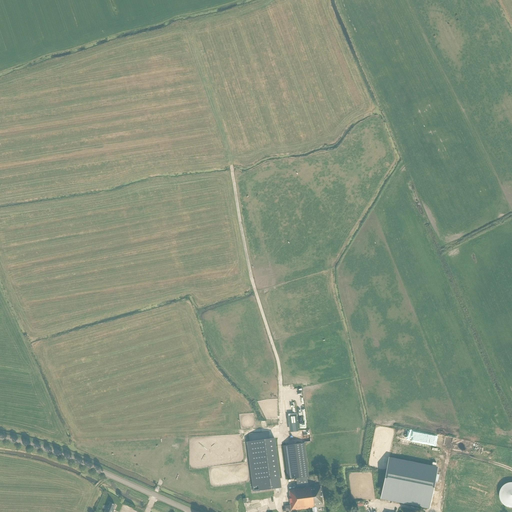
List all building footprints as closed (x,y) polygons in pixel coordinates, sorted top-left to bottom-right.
[(246,442),(253,492),(281,488),(274,438),(254,441),(246,442)] [(308,487),(307,477),(308,476),(304,443),(283,446),(287,479),(296,478),(297,489),(289,490),(289,495),(290,505),(284,506),(285,511),(323,506),(320,485),(315,486),(315,488),(310,488),(310,487),(308,487)] [(381,498),(429,508),(437,468),(389,458),(381,498)] [(511,507),(511,482),(510,482),(509,483),(507,483),(505,484),(504,485),(503,486),(501,488),(500,489),(500,491),(499,492),(499,494),(499,495),(499,497),(499,498),(500,500),(501,501),(502,503),(503,504),(504,505),(505,506),(507,507),(509,507),(511,508),(511,507)] [(112,511),(114,509),(113,509),(115,505),(110,503),(108,507),(107,506),(104,511),(112,511)]
